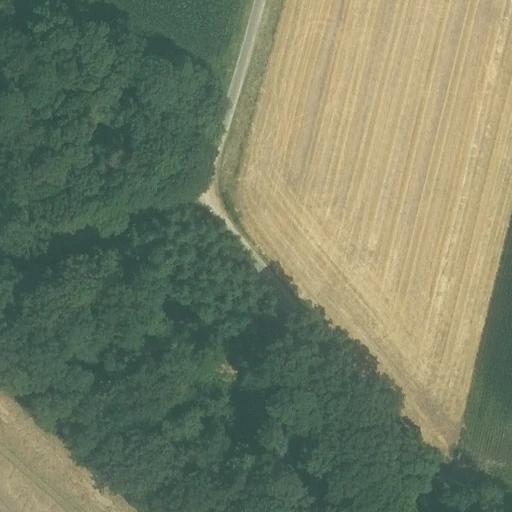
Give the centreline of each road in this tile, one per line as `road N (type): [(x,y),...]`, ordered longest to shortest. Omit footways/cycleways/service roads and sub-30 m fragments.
road 1 (unclassified): [(244,0),(189,167),(428,489),(498,511)]
road 2 (track): [(189,167),(72,229)]
